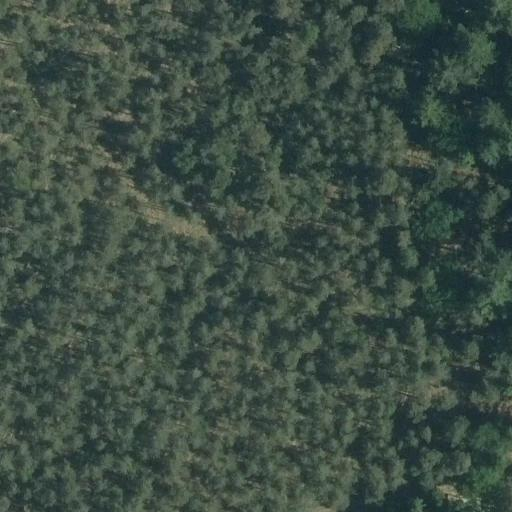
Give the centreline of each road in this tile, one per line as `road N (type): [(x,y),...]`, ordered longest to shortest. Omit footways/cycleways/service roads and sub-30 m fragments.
road 1 (track): [(486,511),(423,284),(423,176),(456,0)]
road 2 (track): [(478,480),(315,511)]
